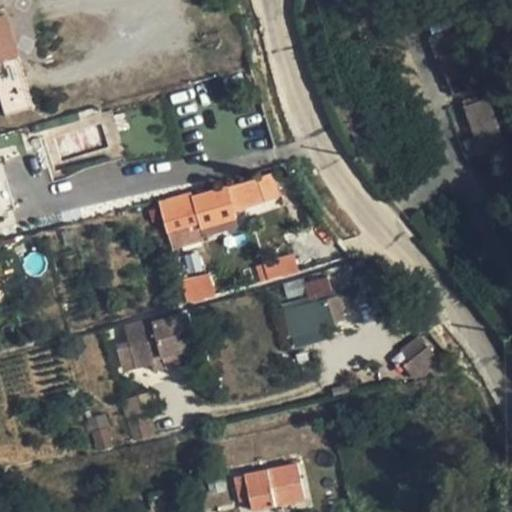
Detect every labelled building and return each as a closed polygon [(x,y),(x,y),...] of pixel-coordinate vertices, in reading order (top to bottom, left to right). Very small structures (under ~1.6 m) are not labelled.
[(0,59),(4,58),(18,54),(6,16),(0,18),(0,59)] [(439,56),(463,48),(467,46),(459,25),(432,34),(439,56)] [(511,35),(500,43),(510,60),(511,58),(511,35)] [(439,56),(445,73),(452,94),(477,85),(463,48),(439,56)] [(448,96),(452,94),(445,73),(441,74),(448,96)] [(487,98),(465,106),(481,157),(504,148),(487,98)] [(201,229),(236,219),(228,189),(193,198),(192,194),(158,204),(166,232),(199,223),(201,229)] [(166,232),(172,251),(204,242),(203,238),(239,229),(236,219),(201,229),(199,223),(166,232)] [(255,284),(285,275),(280,261),(250,269),(255,284)] [(186,302),(215,297),(211,273),(182,278),(186,302)] [(325,325),(346,319),(339,292),(312,300),(313,306),(319,305),(325,325)] [(313,306),(312,300),(281,308),(291,350),(326,341),(322,326),(325,325),(319,305),(313,306)] [(154,359),(191,350),(198,349),(189,315),(156,323),(154,318),(142,321),(141,322),(124,327),(129,346),(117,349),(122,367),(134,364),(135,368),(155,363),(154,359)] [(424,378),(431,372),(442,363),(420,339),(405,354),(411,361),(404,367),(415,379),(421,374),(424,378)] [(202,348),(198,349),(191,350),(194,363),(208,359),(207,355),(204,356),(202,348)] [(156,372),(194,363),(191,350),(154,359),(155,363),(156,372)] [(450,373),(442,363),(431,372),(436,377),(450,373)] [(145,397),(124,403),(134,439),(156,433),(145,397)] [(101,411),(91,414),(97,434),(106,430),(101,411)] [(304,500),(298,466),(234,478),(239,503),(249,501),(251,511),(304,500)]
